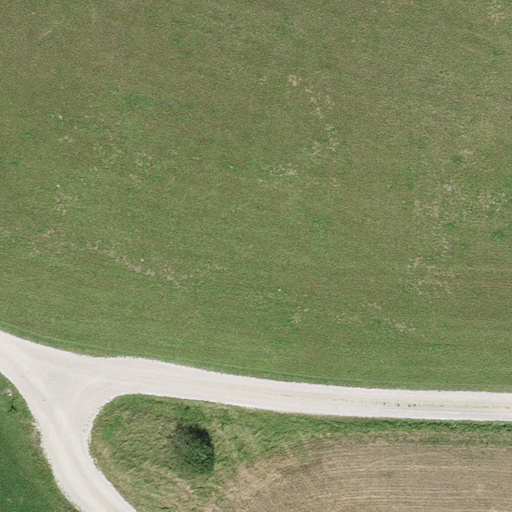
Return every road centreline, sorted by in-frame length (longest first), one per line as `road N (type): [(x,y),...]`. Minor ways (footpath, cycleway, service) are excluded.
road 1 (track): [(63,392),(196,387),(362,407),(511,410)]
road 2 (track): [(63,392),(57,417),(75,483),(107,511)]
